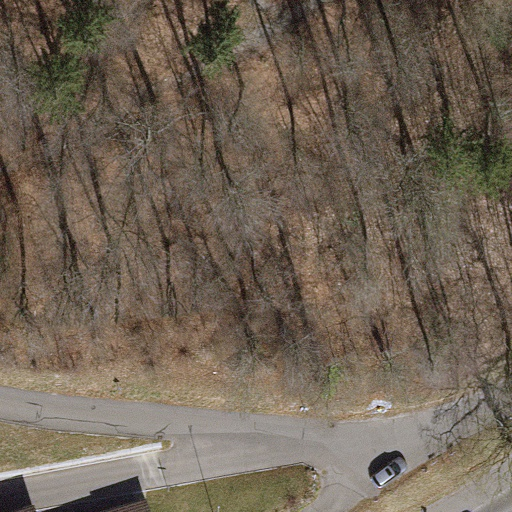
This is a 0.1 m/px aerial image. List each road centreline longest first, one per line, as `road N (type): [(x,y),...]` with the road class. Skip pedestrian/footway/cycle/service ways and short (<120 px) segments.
road 1 (residential): [(317,437),(0,500)]
road 2 (residential): [(317,437),(0,399)]
road 3 (residential): [(511,398),(412,432),(317,437)]
